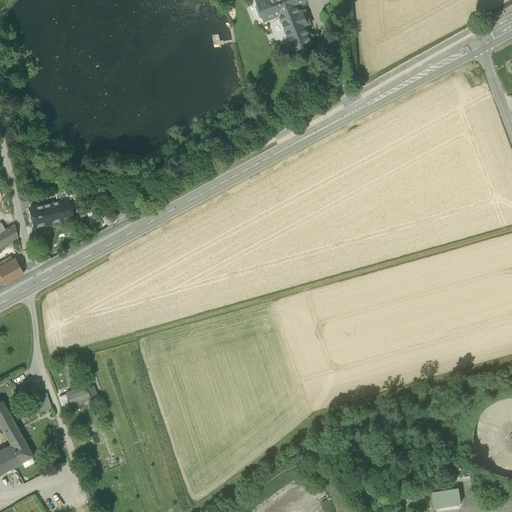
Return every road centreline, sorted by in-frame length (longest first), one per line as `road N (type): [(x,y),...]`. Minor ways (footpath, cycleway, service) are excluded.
road 1 (tertiary): [(478,45),(31,287)]
road 2 (track): [(40,366),(511,230)]
road 3 (unclassified): [(0,143),(31,287)]
